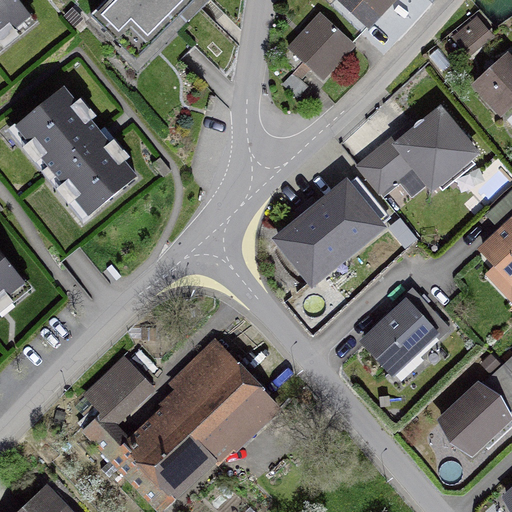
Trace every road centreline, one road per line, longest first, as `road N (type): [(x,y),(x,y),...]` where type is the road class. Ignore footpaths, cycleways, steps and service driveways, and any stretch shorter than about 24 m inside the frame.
road 1 (residential): [(207,238),(439,511)]
road 2 (residential): [(0,437),(119,314),(207,238)]
road 3 (residential): [(262,185),(447,0)]
road 4 (residential): [(262,185),(246,106),(263,0)]
